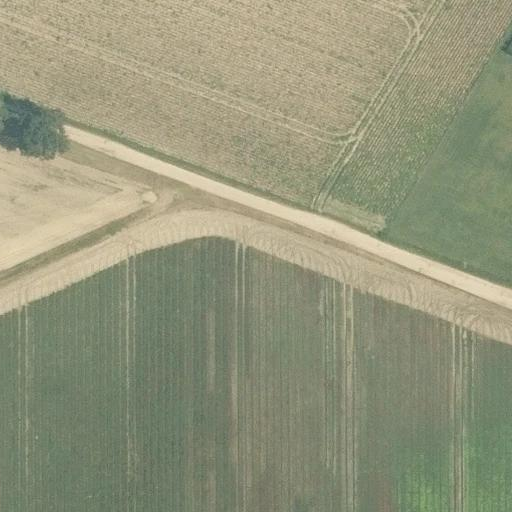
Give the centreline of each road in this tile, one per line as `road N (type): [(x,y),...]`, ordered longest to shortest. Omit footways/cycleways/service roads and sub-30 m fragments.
road 1 (track): [(0,105),(511,294)]
road 2 (track): [(0,271),(202,180)]
